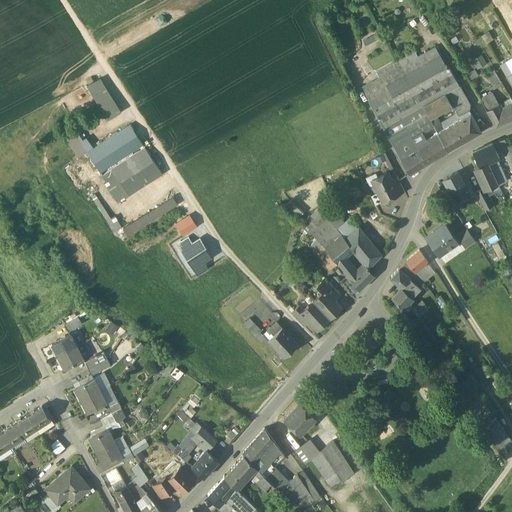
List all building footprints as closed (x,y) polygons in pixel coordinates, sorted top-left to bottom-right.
[(376,33),(363,38),(364,43),(378,38),(376,33)] [(434,46),(361,87),(383,126),(400,116),(444,92),(458,84),(448,66),(446,67),(444,65),(434,46)] [(477,67),(487,63),(483,53),(473,57),(477,67)] [(466,74),(469,80),(478,75),(474,69),(466,74)] [(100,77),(86,84),(107,118),(121,109),(100,77)] [(458,84),(444,92),(451,105),(457,115),(468,109),(469,104),(458,84)] [(496,103),(487,86),(476,92),(486,109),(496,103)] [(444,92),(400,116),(407,129),(416,124),(429,117),(435,114),(451,105),(444,92)] [(496,103),(486,109),(495,126),(511,118),(511,116),(506,107),(500,110),(496,103)] [(74,132),(102,114),(99,109),(71,127),(74,132)] [(468,109),(457,115),(459,118),(460,117),(462,122),(463,121),(471,136),(480,130),(468,109)] [(442,127),(435,114),(429,117),(436,131),(442,127)] [(417,147),(411,137),(407,129),(400,116),(383,126),(409,172),(435,156),(434,154),(433,155),(427,142),(426,142),(417,147)] [(471,136),(463,121),(462,122),(460,117),(459,118),(442,127),(436,131),(424,138),(426,142),(427,142),(433,155),(434,154),(445,147),(447,149),(471,136)] [(130,123),(87,151),(102,174),(112,169),(144,145),(130,123)] [(416,124),(407,129),(411,137),(421,132),(416,124)] [(66,137),(78,155),(87,150),(75,133),(66,137)] [(504,138),(491,142),(498,157),(501,155),(506,166),(509,165),(511,163),(511,156),(508,147),(506,143),(504,138)] [(491,142),(472,151),(479,165),(496,158),(498,157),(491,142)] [(144,145),(112,169),(128,194),(162,172),(152,158),(144,145)] [(506,180),(496,158),(488,161),(498,184),(506,180)] [(497,182),(488,162),(479,165),(474,168),(483,188),(497,182)] [(102,174),(119,200),(128,194),(112,169),(102,174)] [(390,178),(387,171),(377,176),(378,179),(373,181),(372,184),(375,189),(377,190),(382,199),(390,195),(390,194),(396,191),(396,193),(397,192),(390,178)] [(443,178),(453,198),(458,196),(468,191),(458,171),(443,178)] [(390,178),(397,192),(403,189),(396,175),(390,178)] [(441,190),(451,205),(460,200),(458,196),(453,198),(447,187),(441,190)] [(481,188),(475,191),(484,208),(492,203),(487,193),(484,195),(481,188)] [(92,197),(113,232),(119,229),(97,193),(92,197)] [(127,234),(177,202),(172,196),(123,227),(127,234)] [(296,216),(302,210),(292,201),(287,207),(296,216)] [(461,219),(456,212),(450,216),(454,223),(461,219)] [(183,233),(196,224),(189,215),(176,223),(183,233)] [(468,235),(470,233),(461,219),(454,223),(459,231),(464,238),(468,235)] [(444,220),(425,234),(438,253),(453,242),(456,240),(457,239),(454,235),(444,220)] [(380,253),(358,226),(344,237),(352,247),(356,251),(361,247),(369,257),(364,261),(367,265),(380,253)] [(459,231),(454,235),(457,239),(456,240),(458,242),(464,238),(459,231)] [(344,237),(340,232),(324,246),(336,261),(337,261),(343,255),(352,247),(344,237)] [(178,243),(193,267),(203,260),(211,256),(199,238),(192,243),(188,237),(178,243)] [(427,260),(419,249),(406,259),(411,266),(414,269),(415,269),(420,265),(427,260)] [(343,255),(337,261),(349,276),(356,270),(345,256),(344,257),(343,255)] [(406,259),(402,264),(406,269),(411,266),(406,259)] [(207,266),(203,260),(193,267),(197,273),(207,266)] [(356,270),(349,276),(358,288),(373,273),(367,265),(364,261),(356,270)] [(420,265),(415,269),(419,275),(424,272),(420,265)] [(409,276),(398,267),(390,277),(399,285),(400,284),(401,285),(409,276)] [(409,276),(401,285),(406,291),(411,296),(417,290),(416,289),(419,285),(409,276)] [(325,278),(317,285),(322,291),(324,289),(330,284),(325,278)] [(330,284),(324,289),(333,299),(339,293),(330,284)] [(401,285),(400,284),(399,285),(391,295),(403,305),(411,296),(406,291),(401,285)] [(322,291),(313,300),(328,317),(340,306),(333,299),(324,289),(322,291)] [(419,301),(413,305),(417,312),(426,306),(422,299),(419,301)] [(328,317),(313,300),(302,310),(301,311),(309,320),(316,328),(328,317)] [(309,320),(301,311),(302,310),(298,305),(291,312),(303,325),(309,320)] [(85,311),(79,317),(84,321),(90,315),(85,311)] [(75,320),(65,325),(69,331),(78,326),(75,320)] [(257,343),(265,336),(250,320),(242,327),(257,343)] [(276,321),(263,334),(265,336),(268,339),(281,326),(276,321)] [(297,343),(281,326),(268,339),(283,356),(297,343)] [(71,334),(52,344),(59,356),(77,346),(71,334)] [(77,346),(59,356),(65,368),(84,359),(77,346)] [(95,357),(85,362),(89,368),(98,363),(95,357)] [(107,358),(98,363),(101,369),(110,365),(107,358)] [(166,360),(159,371),(167,376),(174,365),(166,360)] [(98,363),(89,368),(92,374),(101,369),(98,363)] [(171,375),(179,379),(183,370),(174,366),(171,375)] [(91,379),(89,375),(80,380),(82,384),(91,379)] [(82,384),(75,387),(81,400),(100,390),(94,378),(91,379),(82,384)] [(100,390),(81,400),(88,412),(106,403),(100,390)] [(488,399),(475,399),(475,422),(489,422),(488,399)] [(117,401),(108,406),(111,412),(121,407),(117,401)] [(299,401),(284,417),(298,432),(314,416),(299,401)] [(50,417),(42,405),(28,414),(37,426),(50,417)] [(121,407),(111,412),(115,420),(106,425),(108,428),(109,429),(114,426),(126,416),(121,407)] [(111,412),(102,418),(105,424),(105,426),(106,425),(115,420),(111,412)] [(37,426),(28,414),(15,423),(23,435),(37,426)] [(511,440),(498,419),(486,427),(501,449),(511,442),(511,440)] [(23,436),(15,424),(2,432),(10,445),(23,436)] [(106,425),(105,426),(105,424),(96,429),(98,433),(108,428),(106,425)] [(216,440),(201,426),(194,433),(210,447),(216,440)] [(98,433),(89,438),(95,450),(114,440),(109,429),(108,428),(98,433)] [(264,428),(242,453),(242,454),(252,463),(253,462),(262,470),(281,451),(264,428)] [(10,445),(2,432),(0,433),(0,451),(9,446),(10,445)] [(56,453),(65,446),(58,437),(49,444),(56,453)] [(114,440),(95,450),(102,462),(121,452),(114,440)] [(317,452),(307,440),(300,445),(310,458),(317,452)] [(353,471),(333,440),(321,449),(335,469),(341,480),(353,471)] [(137,445),(130,450),(132,454),(139,449),(137,445)] [(310,458),(300,445),(296,449),(306,461),(310,458)] [(9,446),(0,451),(0,458),(0,459),(12,451),(9,446)] [(192,466),(203,477),(218,460),(207,449),(192,466)] [(130,450),(121,456),(124,462),(134,457),(132,454),(130,450)] [(134,454),(138,460),(143,457),(139,451),(134,454)] [(281,451),(262,470),(253,462),(252,463),(255,466),(262,473),(265,476),(273,469),(271,467),(284,455),(281,451)] [(252,463),(242,454),(224,475),(234,485),(236,486),(251,470),(255,466),(252,463)] [(148,478),(137,463),(131,467),(136,474),(132,477),(139,485),(148,478)] [(88,486),(70,465),(45,487),(49,491),(57,501),(67,492),(73,499),(88,486)] [(194,478),(180,465),(167,479),(180,492),(194,478)] [(255,466),(251,470),(259,477),(262,473),(255,466)] [(275,467),(265,476),(274,484),(279,490),(288,481),(289,481),(275,467)] [(303,470),(297,474),(308,490),(313,498),(315,500),(320,496),(303,470)] [(259,477),(256,480),(260,485),(267,491),(274,484),(265,476),(262,473),(259,477)] [(279,490),(292,509),(296,505),(293,500),(301,495),(308,490),(297,474),(289,481),(288,481),(279,490)] [(234,485),(224,475),(206,493),(217,503),(234,485)] [(172,488),(163,478),(153,485),(160,496),(172,488)] [(137,511),(142,509),(126,485),(119,488),(120,490),(115,492),(125,511),(137,511)] [(267,491),(260,485),(248,498),(254,504),(267,491)] [(164,511),(141,486),(132,492),(144,511),(164,511)] [(308,490),(301,495),(306,503),(313,498),(308,490)] [(57,501),(49,491),(42,497),(52,510),(60,504),(57,501)]
